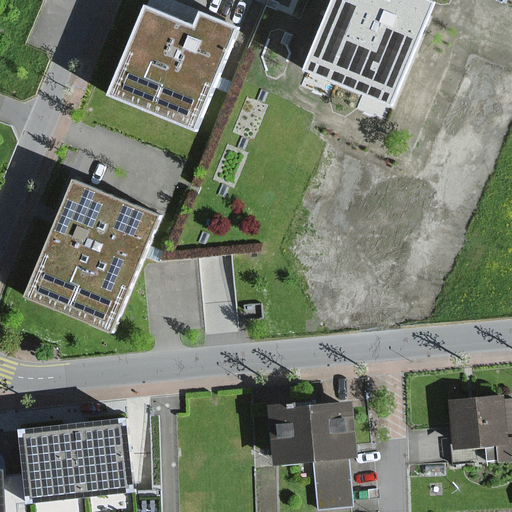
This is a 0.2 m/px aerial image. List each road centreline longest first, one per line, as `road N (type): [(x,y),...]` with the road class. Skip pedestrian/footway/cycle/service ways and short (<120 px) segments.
road 1 (residential): [(0,373),(47,379),(511,333)]
road 2 (residential): [(96,0),(48,117)]
road 3 (residential): [(48,117),(0,229)]
